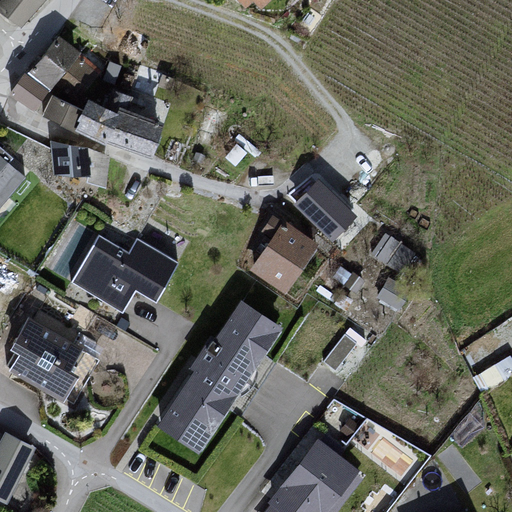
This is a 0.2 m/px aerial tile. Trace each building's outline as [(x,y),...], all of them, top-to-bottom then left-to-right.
[(7,0),(0,9),(0,15),(21,33),(47,0),(7,0)] [(239,0),(245,6),(252,0),(254,0),(262,8),(269,0),(239,0)] [(59,41),(9,98),(34,116),(51,97),(79,109),(100,79),(99,68),(84,59),(59,41)] [(89,103),(76,135),(152,160),(163,130),(137,117),(141,103),(112,94),(107,110),(89,103)] [(79,114),(52,102),(45,120),(71,135),(79,114)] [(81,150),(51,145),(56,177),(89,179),(91,187),(103,188),(106,161),(81,150)] [(0,210),(26,180),(0,154),(0,210)] [(358,215),(317,176),(292,203),(333,242),(358,215)] [(249,273),(286,296),(317,246),(285,223),(249,273)] [(100,240),(73,286),(123,318),(134,293),(157,308),(180,268),(137,243),(130,257),(100,240)] [(241,300),(158,426),(201,454),(284,328),(241,300)] [(30,320),(9,354),(19,361),(11,374),(65,406),(77,380),(68,377),(81,351),(30,320)] [(350,322),(326,354),(347,370),(372,338),(350,322)] [(6,435),(0,446),(0,502),(6,505),(36,450),(6,435)] [(318,445),(265,511),(338,511),(361,479),(318,445)]
